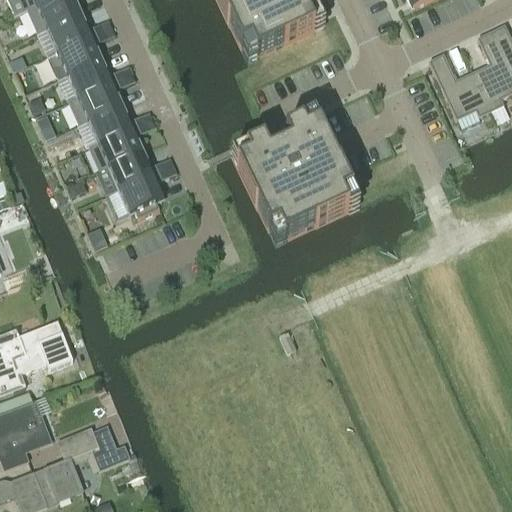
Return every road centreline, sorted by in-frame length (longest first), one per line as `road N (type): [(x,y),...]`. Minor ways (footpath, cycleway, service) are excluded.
road 1 (residential): [(112,0),(215,236)]
road 2 (track): [(288,326),(511,223)]
road 3 (residential): [(379,70),(511,8)]
road 4 (residential): [(267,121),(379,70)]
